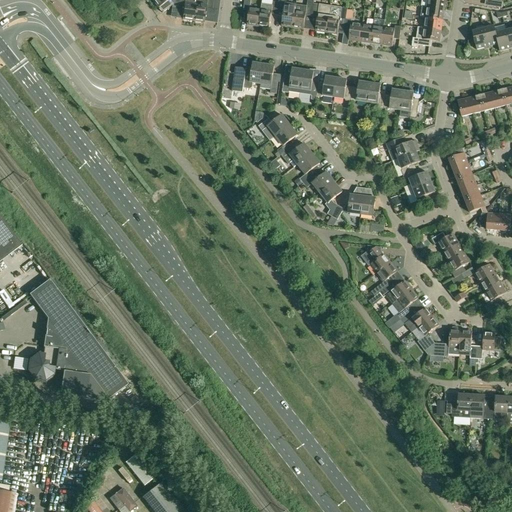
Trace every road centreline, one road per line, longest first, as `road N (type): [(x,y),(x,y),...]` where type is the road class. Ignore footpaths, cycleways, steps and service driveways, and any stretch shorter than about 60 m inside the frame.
road 1 (primary): [(361,511),(0,46)]
road 2 (primary): [(0,86),(333,511)]
road 3 (residential): [(223,40),(447,75)]
road 4 (residential): [(397,229),(376,178),(348,175),(306,120),(275,107)]
road 5 (unclassified): [(0,18),(33,11),(82,75),(106,90),(140,75)]
road 6 (residential): [(454,207),(435,159),(447,75)]
